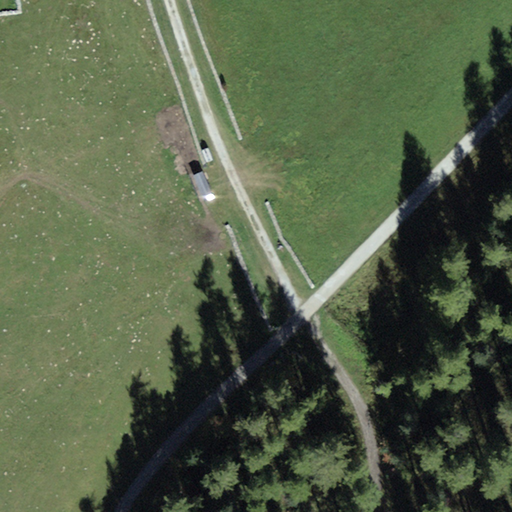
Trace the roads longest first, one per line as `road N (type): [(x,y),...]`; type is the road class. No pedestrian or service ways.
road 1 (track): [(301,316),(233,179),(167,0)]
road 2 (track): [(511,95),(301,316)]
road 3 (track): [(301,316),(203,410),(123,511)]
